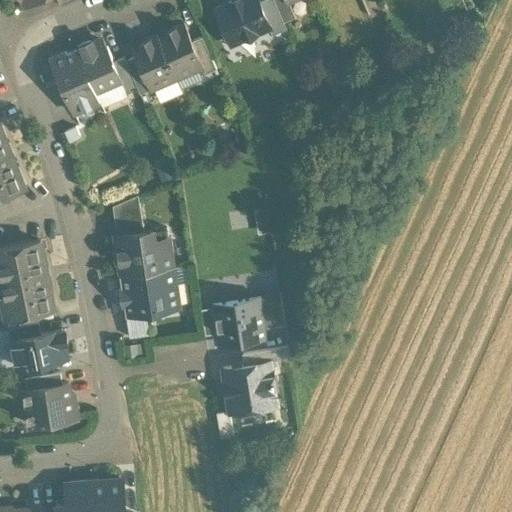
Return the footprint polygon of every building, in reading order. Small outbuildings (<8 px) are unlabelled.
[(240,0),(231,4),(230,2),(216,8),(231,44),(269,28),(270,27),(259,2),(258,0),(240,0)] [(284,22),(273,0),(262,0),(259,2),(270,27),(269,28),(272,35),(286,29),(284,22)] [(288,2),(286,0),(273,0),(284,22),(295,17),(289,2),(288,2)] [(183,22),(158,34),(177,78),(201,67),(202,66),(191,41),(183,22)] [(158,34),(132,45),(137,56),(151,89),(177,78),(158,34)] [(217,69),(202,36),(191,41),(202,66),(201,67),(204,74),(217,69)] [(104,45),(101,37),(76,47),(77,50),(96,92),(121,81),(113,62),(111,57),(112,56),(107,44),(104,45)] [(96,92),(77,50),(67,54),(66,52),(51,58),(74,113),(100,102),(96,92)] [(151,89),(137,56),(126,61),(137,86),(140,94),(151,89)] [(124,57),(113,62),(121,81),(126,91),(137,86),(126,61),(124,57)] [(0,124),(0,195),(24,186),(0,124)] [(76,127),(65,132),(69,141),(80,136),(76,127)] [(138,195),(113,206),(117,235),(133,232),(144,231),(138,195)] [(117,235),(115,235),(121,275),(172,267),(169,241),(168,241),(166,228),(144,231),(133,232),(117,235)] [(39,241),(0,249),(0,281),(7,316),(53,306),(39,241)] [(172,267),(121,275),(123,290),(121,290),(123,304),(125,304),(127,314),(178,307),(172,267)] [(260,295),(264,328),(285,325),(280,292),(260,295)] [(260,295),(212,302),(212,306),(216,333),(218,345),(266,338),(264,328),(260,295)] [(216,333),(212,306),(201,308),(205,335),(216,333)] [(38,323),(9,328),(11,340),(40,334),(38,323)] [(40,334),(11,340),(17,367),(67,357),(64,343),(68,343),(65,329),(40,334)] [(288,347),(243,354),(245,366),(270,362),(290,358),(288,347)] [(245,366),(223,369),(225,384),(224,384),(226,397),(227,397),(229,412),(277,405),(274,386),(275,386),(274,381),(273,381),(270,362),(245,366)] [(60,373),(25,378),(26,390),(62,385),(60,373)] [(26,390),(24,391),(30,426),(69,420),(69,416),(76,415),(73,395),(70,395),(68,384),(62,385),(26,390)] [(229,412),(217,414),(220,438),(233,436),(229,412)] [(124,511),(122,480),(90,483),(92,511),(124,511)] [(68,504),(56,505),(55,511),(92,511),(90,483),(66,484),(68,504)]
